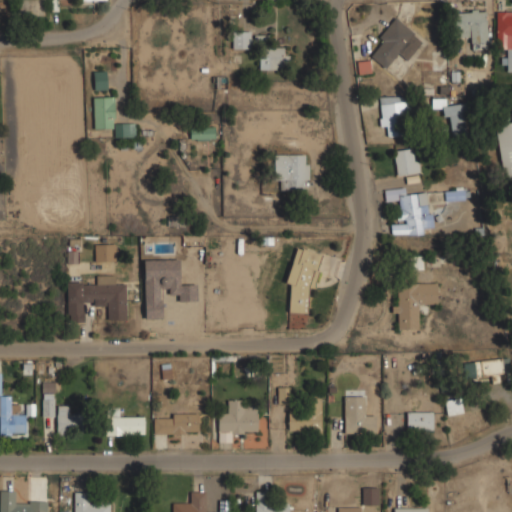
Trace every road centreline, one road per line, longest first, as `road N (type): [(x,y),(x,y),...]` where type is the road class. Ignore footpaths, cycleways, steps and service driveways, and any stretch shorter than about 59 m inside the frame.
road 1 (residential): [(353,158),(366,236),(342,326),(319,341),(0,348)]
road 2 (residential): [(511,430),(457,454),(0,459)]
road 3 (residential): [(326,0),(353,158)]
road 4 (residential): [(124,0),(99,27),(0,38)]
